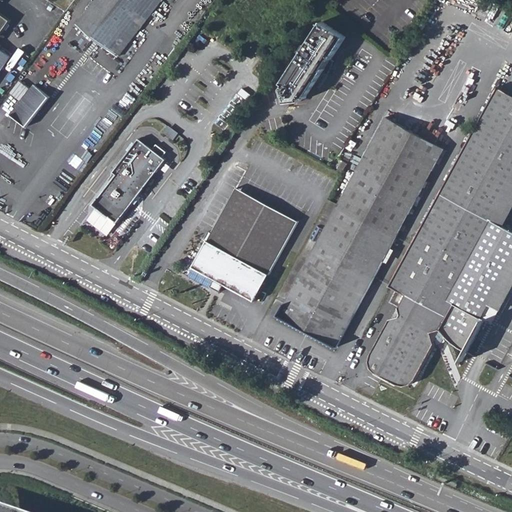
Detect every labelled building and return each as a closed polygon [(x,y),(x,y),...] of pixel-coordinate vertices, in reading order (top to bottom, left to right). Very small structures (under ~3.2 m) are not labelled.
[(0,0),(0,71),(11,56),(0,47),(0,34),(10,21),(0,14),(0,0)] [(95,0),(78,24),(98,40),(119,57),(163,0),(95,0)] [(345,36),(322,21),(281,83),(283,84),(281,88),(286,101),(300,101),(303,97),(305,98),(321,73),(330,59),(345,36)] [(333,61),(330,59),(321,73),(328,74),(333,61)] [(34,85),(10,114),(27,127),(50,97),(34,85)] [(421,382),(418,378),(435,344),(434,341),(434,338),(436,336),(438,334),(444,340),(451,345),(457,350),(467,355),(469,356),(470,355),(486,323),(494,327),(511,292),(511,268),(511,265),(511,234),(503,230),(490,223),(511,181),(511,96),(496,88),(463,150),(413,246),(391,287),(407,295),(399,310),(404,314),(401,318),(395,318),(391,318),(373,352),(372,360),(375,373),(395,384),(402,384),(403,389),(406,393),(411,395),(415,394),(419,391),(421,386),(421,382)] [(279,316),(337,348),(393,244),(445,148),(387,117),(279,316)] [(146,143),(139,137),(113,171),(115,173),(92,203),(116,222),(165,159),(162,156),(166,151),(156,143),(152,148),(146,143)] [(511,181),(490,223),(503,230),(511,212),(511,181)] [(234,187),(192,267),(254,300),(296,221),(234,187)] [(399,310),(395,318),(401,318),(404,314),(399,310)]
